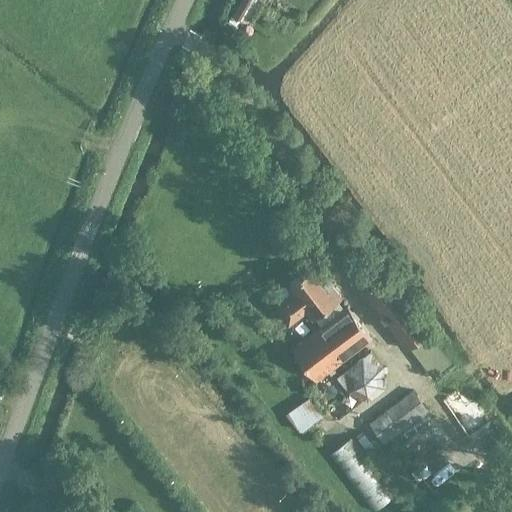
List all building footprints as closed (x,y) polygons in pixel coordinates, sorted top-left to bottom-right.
[(242,0),(236,16),(250,22),(259,0),(242,0)] [(373,337),(348,305),(345,308),(337,298),(342,295),(316,263),(288,285),(295,293),(278,306),(289,322),(303,312),(316,330),(293,348),(317,381),(373,337)] [(406,349),(433,327),(386,271),(361,291),(406,349)] [(367,349),(339,374),(362,398),(389,373),(367,349)] [(453,395),(461,406),(473,398),(465,387),(453,395)] [(413,388),(370,422),(354,435),(371,458),(388,445),(386,442),(429,409),(413,388)] [(315,420),(323,414),(311,396),(286,413),(298,430),(308,422),(311,426),(316,422),(315,420)] [(373,511),(395,491),(352,436),(330,454),(373,511)]
